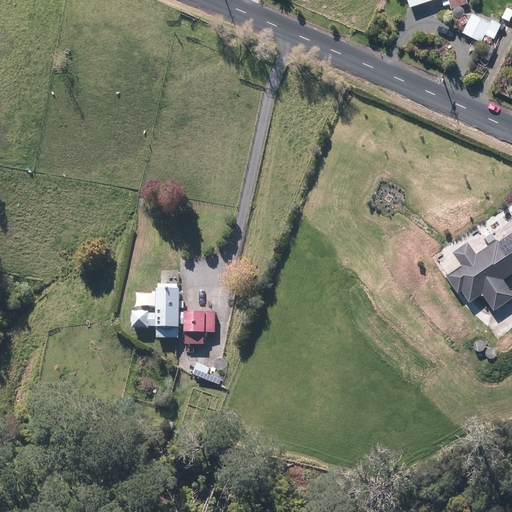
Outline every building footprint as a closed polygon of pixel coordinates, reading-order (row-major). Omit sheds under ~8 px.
[(434,0),(448,0),(451,10),(467,4),(466,0),(406,0),(410,9),(434,0)] [(511,11),(507,9),(502,18),(508,21),(511,14),(511,11)] [(460,28),(467,23),(462,33),(481,42),(485,35),(494,40),(502,25),(492,20),(490,23),(471,14),(468,20),(465,16),(456,22),(460,28)] [(489,61),(495,48),(484,43),(478,56),(489,61)] [(459,266),(444,277),(457,295),(460,293),(469,305),(481,297),(492,313),(511,299),(511,294),(503,280),(511,274),(511,234),(498,244),(496,241),(475,256),(467,243),(451,254),(459,266)] [(159,290),(156,290),(156,293),(136,292),(135,308),(155,308),(155,314),(149,314),(149,311),(132,311),(131,329),(148,329),(148,328),(155,328),(155,339),(179,339),(179,326),(183,326),(183,346),(205,346),(205,333),(216,333),(216,313),(205,313),(179,313),(179,309),(184,309),(184,302),(179,302),(179,290),(177,290),(177,285),(159,285),(159,290)] [(133,399),(123,398),(121,414),(130,415),(133,399)]
